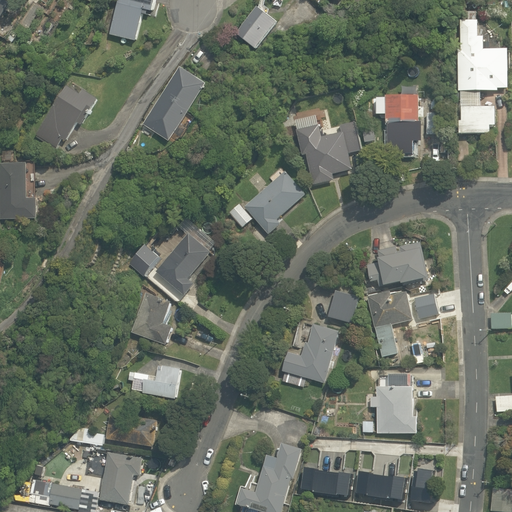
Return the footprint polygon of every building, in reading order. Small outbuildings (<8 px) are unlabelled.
[(0,0),(0,21),(2,22),(11,4),(2,0),(0,0)] [(121,0),(112,36),(138,43),(146,12),(155,14),(158,0),(121,0)] [(239,36),(259,52),(280,25),(260,9),(239,36)] [(493,82),(492,50),(486,50),(486,38),(477,38),(476,14),(467,14),(467,23),(462,24),(463,49),(460,50),(462,122),(459,122),(460,136),(492,135),(491,126),(498,126),(497,106),(481,107),(481,91),(478,91),(478,83),(493,82)] [(59,22),(49,16),(38,34),(48,40),(59,22)] [(146,127),(172,143),(209,85),(183,69),(146,127)] [(69,87),(41,132),(38,137),(41,139),(59,150),(65,141),(68,143),(80,125),(84,128),(101,102),(85,92),(83,96),(69,87)] [(404,126),(404,143),(422,143),(421,98),(389,98),(389,127),(404,126)] [(429,115),(429,136),(441,136),(441,115),(429,115)] [(308,156),(315,187),(336,182),(335,176),(355,171),(351,155),(363,152),(356,124),(341,127),(343,134),(324,139),(322,127),(299,132),(305,157),(308,156)] [(41,200),(31,201),(30,166),(2,166),(3,222),(41,221),(42,221),(41,200)] [(248,209),(272,236),(283,226),(279,222),(308,196),(287,173),(248,209)] [(231,215),(244,230),(255,220),(242,206),(231,215)] [(158,274),(187,298),(197,286),(193,282),(195,279),(193,277),(213,254),(191,235),(158,274)] [(403,284),(428,278),(419,241),(401,246),(402,249),(397,250),(396,246),(377,250),(379,262),(367,265),(371,283),(379,281),(380,286),(402,281),(403,284)] [(149,277),(168,254),(160,247),(151,257),(144,251),(133,264),(149,277)] [(370,298),(384,359),(400,355),(393,326),(416,321),(409,294),(394,297),(393,293),(370,298)] [(134,334),(170,347),(177,329),(167,326),(175,305),(148,295),(134,334)] [(415,300),(418,313),(440,308),(437,295),(415,300)] [(284,383),(305,389),(308,379),(327,385),(343,333),(317,326),(311,345),(309,344),(304,358),(291,354),(285,373),(287,373),(284,383)] [(449,382),(457,382),(456,342),(448,342),(449,382)] [(145,394),(178,401),(184,371),(166,367),(164,373),(160,372),(159,378),(138,374),(134,391),(145,393),(145,394)] [(379,389),(381,436),(420,435),(420,418),(417,418),(416,389),(415,389),(415,377),(382,378),(382,388),(379,389)] [(498,412),(511,411),(511,393),(497,394),(498,412)] [(109,440),(155,448),(159,422),(113,414),(109,440)] [(365,434),(375,434),(376,423),(365,423),(365,434)] [(74,442),(105,447),(107,435),(91,433),(92,430),(76,428),(74,442)] [(241,505),(261,511),(284,511),(295,480),(297,481),(307,451),(286,445),(281,460),(271,457),(260,494),(246,490),(241,505)] [(103,502),(132,506),(136,476),(143,477),(146,459),(111,453),(103,502)] [(367,498),(410,504),(415,471),(395,468),(395,465),(372,461),(367,498)] [(52,506),(81,511),(86,491),(56,485),(52,506)] [(493,485),(491,510),(511,511),(511,490),(506,490),(506,486),(493,485)]
